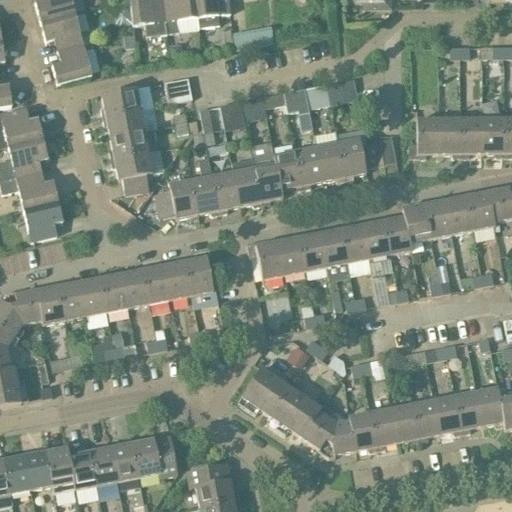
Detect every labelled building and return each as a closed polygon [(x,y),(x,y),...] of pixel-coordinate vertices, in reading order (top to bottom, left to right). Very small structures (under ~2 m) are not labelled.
[(40,26),(74,16),(69,0),(41,0),(43,3),(34,5),(40,26)] [(166,38),(161,0),(153,0),(150,0),(128,0),(132,29),(144,28),(145,40),(166,38)] [(197,21),(194,0),(161,0),(166,38),(166,37),(178,35),(176,24),(197,21)] [(194,0),(197,21),(229,18),(227,0),(194,0)] [(353,0),(354,6),(367,6),(367,12),(390,12),(390,0),(353,0)] [(57,55),(82,48),(74,16),(40,26),(45,46),(54,43),(57,55)] [(249,52),(246,34),(231,36),(234,54),(249,52)] [(82,48),(57,55),(60,66),(51,68),(57,89),(91,79),(82,48)] [(459,51),(449,51),(449,63),(459,63),(459,51)] [(459,51),(459,63),(469,62),(469,51),(459,51)] [(502,51),(492,51),(492,62),(502,62),(502,51)] [(502,51),(502,62),(511,62),(511,51),(502,51)] [(168,108),(191,103),(187,82),(164,86),(168,108)] [(325,88),(315,90),(305,93),(309,113),(329,108),(325,88)] [(0,111),(11,110),(7,89),(0,89),(0,111)] [(100,112),(102,121),(139,114),(135,92),(101,98),(103,112),(100,112)] [(282,97),(285,108),(286,117),(308,113),(304,93),(282,97)] [(275,110),(285,108),(282,97),(273,99),(275,110)] [(261,101),(240,105),(242,116),(243,116),(245,125),(265,121),(261,101)] [(245,129),(242,116),(240,105),(220,109),(224,133),(245,129)] [(0,118),(0,119),(8,151),(31,145),(42,142),(37,122),(28,124),(26,113),(0,118)] [(139,114),(102,121),(103,129),(107,128),(109,141),(143,135),(139,114)] [(175,128),(186,126),(184,117),(173,119),(175,128)] [(511,122),(503,123),(503,161),(511,161),(511,157),(511,122)] [(425,158),(438,158),(438,123),(416,124),(416,148),(408,148),(408,162),(425,162),(425,158)] [(438,123),(438,158),(451,158),(451,162),(460,161),(460,123),(438,123)] [(460,123),(460,161),(468,161),(468,158),(481,158),(481,123),(460,123)] [(481,123),(481,158),(495,157),(495,161),(503,161),(503,123),(481,123)] [(175,128),(177,138),(188,136),(186,126),(175,128)] [(337,147),(335,138),(335,134),(334,135),(334,136),(314,139),(313,139),(315,151),(316,151),(322,185),(335,183),(336,187),(344,185),(337,147)] [(143,135),(109,141),(112,154),(108,155),(110,163),(148,156),(143,135)] [(203,138),(205,149),(214,147),(212,136),(203,138)] [(203,138),(193,139),(195,151),(205,149),(203,138)] [(42,142),(31,145),(8,151),(10,161),(8,164),(0,166),(0,185),(31,178),(41,176),(38,165),(47,163),(42,142)] [(359,143),(337,147),(344,185),(352,183),(352,180),(365,177),(364,172),(384,169),(379,145),(360,149),(359,143)] [(316,151),(315,151),(294,155),(302,193),(310,191),(309,188),(322,185),(316,151)] [(302,193),(294,155),(274,159),(273,155),(272,156),(273,160),(274,168),(275,168),(280,194),(293,191),(293,195),(302,193)] [(148,156),(110,163),(111,171),(115,171),(118,184),(122,183),(125,199),(148,195),(145,179),(152,178),(148,156)] [(280,194),(275,168),(274,168),(273,160),(272,156),(252,160),(252,159),(251,160),(253,172),(254,172),(261,210),(269,208),(269,204),(282,202),(280,194)] [(219,218),(211,180),(208,162),(198,163),(201,182),(190,184),(197,219),(197,218),(210,216),(210,220),(219,218)] [(261,210),(254,172),(253,172),(233,176),(239,210),(252,208),(253,211),(261,210)] [(41,176),(31,178),(0,185),(0,190),(2,198),(18,194),(23,214),(31,211),(57,205),(52,185),(44,187),(41,176)] [(239,210),(233,176),(211,180),(219,218),(227,216),(226,213),(239,210)] [(197,219),(190,184),(168,189),(170,195),(154,198),(159,222),(174,219),(175,223),(188,220),(189,224),(198,222),(197,218),(197,219)] [(487,196),(490,211),(493,226),(511,222),(511,216),(507,192),(487,196)] [(490,211),(487,196),(474,198),(473,195),(465,197),(472,234),(494,230),(493,226),(490,211)] [(472,234),(465,197),(456,198),(457,202),(444,204),(451,238),(472,234)] [(451,238),(444,204),(431,207),(431,203),(422,205),(430,242),(451,238)] [(57,205),(31,211),(23,214),(30,245),(56,239),(53,228),(62,226),(57,205)] [(430,242),(422,205),(414,206),(415,210),(402,212),(403,221),(408,247),(409,246),(430,242)] [(409,246),(408,247),(403,221),(391,223),(390,220),(382,221),(389,259),(411,255),(409,246)] [(389,259),(382,221),(373,223),(374,226),(361,229),(368,263),(389,259)] [(368,263),(361,229),(348,231),(347,228),(339,229),(346,267),(368,263)] [(346,267),(339,229),(331,231),(332,235),(319,237),(325,271),(346,267)] [(325,271),(319,237),(306,240),(305,236),(297,238),(304,275),(325,271)] [(304,275),(297,238),(289,239),(289,243),(276,245),(283,279),(304,275)] [(283,279),(276,245),(263,248),(263,244),(246,248),(249,262),(257,260),(261,284),(283,279)] [(3,268),(55,257),(52,246),(38,249),(39,251),(1,259),(3,268)] [(192,260),(183,262),(191,299),(212,295),(206,261),(192,264),(192,260)] [(191,299),(183,262),(175,263),(176,267),(163,269),(169,304),(191,299)] [(169,304),(163,269),(150,272),(149,268),(141,270),(148,308),(169,304)] [(438,287),(440,298),(450,296),(445,269),(436,271),(439,286),(438,287)] [(148,308),(141,270),(133,272),(133,275),(120,278),(127,312),(148,308)] [(481,278),(483,289),(493,287),(491,276),(481,278)] [(127,312),(120,278),(107,280),(107,277),(98,278),(106,316),(127,312)] [(106,316),(98,278),(90,280),(91,284),(78,286),(85,320),(106,316)] [(481,278),(471,280),(473,291),(483,289),(481,278)] [(85,320),(78,286),(65,289),(65,285),(56,287),(64,324),(85,320)] [(64,324),(56,287),(48,288),(49,292),(35,294),(41,325),(42,329),(64,324)] [(438,287),(429,288),(431,299),(440,298),(438,287)] [(396,295),(398,306),(408,304),(406,293),(396,295)] [(41,325),(35,294),(15,298),(21,329),(41,325)] [(396,295),(387,297),(389,308),(398,306),(396,295)] [(21,329),(15,298),(9,299),(9,297),(1,299),(0,300),(0,330),(13,340),(21,329)] [(264,301),(267,325),(289,322),(287,299),(264,301)] [(354,303),(356,314),(366,312),(363,301),(354,303)] [(342,314),(340,303),(331,305),(334,316),(342,314)] [(354,303),(344,305),(346,316),(356,314),(354,303)] [(313,319),(315,330),(325,328),(322,317),(313,319)] [(313,319),(303,321),(305,332),(315,330),(313,319)] [(0,352),(6,351),(13,340),(0,330),(0,352)] [(200,347),(209,345),(207,334),(198,335),(200,347)] [(200,347),(198,335),(188,337),(190,348),(200,347)] [(158,355),(167,353),(165,342),(155,344),(158,355)] [(487,342),(477,344),(480,355),(489,353),(487,342)] [(312,358),(318,348),(311,343),(305,353),(312,358)] [(158,355),(155,344),(145,346),(148,357),(158,355)] [(318,348),(312,358),(319,363),(326,353),(318,348)] [(444,351),(446,362),(456,360),(454,349),(444,351)] [(115,363),(125,361),(123,350),(113,352),(115,363)] [(6,351),(0,352),(0,373),(10,371),(6,351)] [(444,351),(435,353),(437,364),(446,362),(444,351)] [(115,363),(113,352),(103,354),(105,365),(115,363)] [(511,359),(511,352),(509,352),(501,353),(503,365),(511,362),(511,359)] [(402,359),(404,370),(414,368),(412,357),(402,359)] [(73,371),(82,370),(80,359),(71,360),(73,371)] [(402,359),(392,361),(395,372),(404,370),(402,359)] [(73,371),(71,360),(61,362),(63,373),(73,371)] [(360,368),(362,379),(372,377),(369,366),(360,368)] [(360,368),(350,369),(352,380),(362,379),(360,368)] [(14,371),(10,371),(0,373),(0,410),(21,407),(14,371)] [(256,411),(275,382),(260,372),(240,401),(256,411)] [(271,421),(290,392),(275,382),(256,411),(271,421)] [(40,392),(42,403),(52,401),(49,390),(40,392)] [(505,434),(499,400),(497,391),(475,396),(482,430),(495,427),(495,431),(503,429),(504,434),(505,434)] [(286,431),(305,402),(290,392),(271,421),(286,431)] [(482,430),(475,396),(454,400),(461,438),(470,436),(469,432),(482,430)] [(511,397),(499,400),(505,434),(511,432),(511,397)] [(461,438),(454,400),(433,404),(439,438),(452,436),(453,439),(461,438)] [(301,442),(318,416),(320,413),(305,402),(286,431),(301,442)] [(320,413),(318,416),(328,422),(336,410),(327,403),(320,413)] [(439,438),(433,404),(411,408),(419,446),(427,444),(426,441),(439,438)] [(419,446),(411,408),(390,412),(397,447),(410,444),(411,448),(419,446)] [(397,447),(390,412),(369,417),(377,454),(385,453),(384,449),(397,447)] [(328,422),(318,416),(301,442),(318,453),(335,427),(328,422)] [(377,454),(369,417),(347,421),(348,425),(354,455),(368,452),(368,456),(377,454)] [(354,455),(348,425),(335,427),(318,453),(323,456),(322,458),(328,463),(334,461),(334,459),(354,455)] [(131,443),(138,481),(159,477),(160,482),(177,478),(169,440),(170,443),(154,447),(153,443),(140,445),(139,442),(131,443)] [(138,481),(131,443),(122,445),(123,449),(110,451),(117,485),(138,481)] [(74,494),(72,485),(73,485),(68,459),(67,451),(53,454),(53,450),(44,452),(52,489),(53,498),(74,494)] [(117,485),(110,451),(97,454),(97,450),(88,452),(96,489),(117,485)] [(52,489),(44,452),(36,453),(37,457),(24,459),(30,494),(52,489)] [(96,489),(88,452),(80,453),(81,457),(68,459),(73,485),(72,485),(74,494),(96,489)] [(2,460),(9,498),(30,494),(24,459),(11,462),(10,458),(2,460)] [(0,499),(9,498),(2,460),(0,460),(0,499)] [(199,511),(237,505),(235,496),(232,497),(229,483),(225,484),(222,468),(226,468),(226,467),(187,475),(186,476),(189,492),(195,491),(199,511)]
